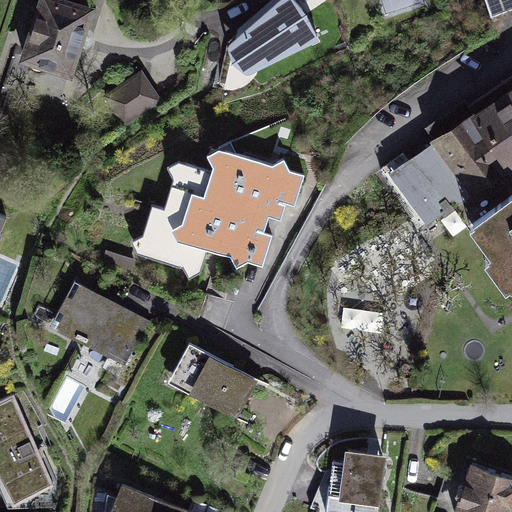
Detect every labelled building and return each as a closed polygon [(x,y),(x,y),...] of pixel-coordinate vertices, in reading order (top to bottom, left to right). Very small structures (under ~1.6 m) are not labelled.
[(87,14),(54,0),(43,0),(19,58),(61,76),(87,14)] [(319,32),(293,0),(286,0),(241,36),(264,68),(319,32)] [(511,0),(483,0),(491,22),(511,14),(511,0)] [(511,79),(445,130),(391,171),(442,238),(453,230),(479,265),(471,272),(498,308),(511,297),(511,220),(489,190),(511,173),(511,79)] [(150,80),(108,103),(128,141),(171,119),(150,80)] [(244,160),(235,149),(207,160),(214,173),(182,167),(171,171),(179,182),(171,210),(157,207),(152,247),(191,259),(203,253),(238,260),(243,271),(254,265),(271,270),(290,209),(299,211),(307,182),(297,178),(290,163),(281,171),(244,160)] [(152,330),(77,289),(54,331),(129,372),(152,330)] [(258,384),(187,349),(168,388),(238,423),(258,384)] [(19,399),(0,406),(0,475),(17,504),(58,488),(19,399)] [(374,511),(382,463),(338,456),(329,511),(374,511)] [(510,511),(511,509),(511,484),(464,467),(448,511),(510,511)] [(169,511),(116,492),(108,511),(169,511)]
